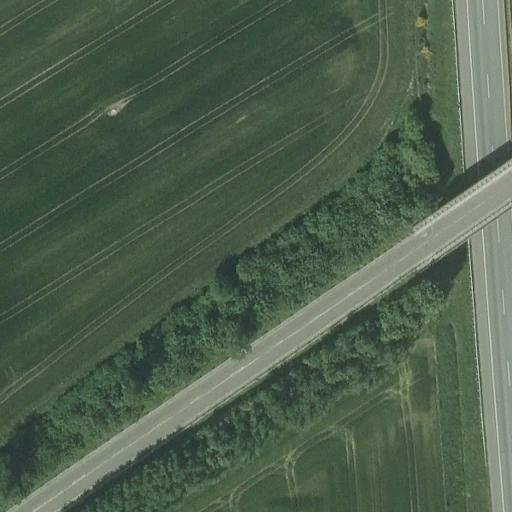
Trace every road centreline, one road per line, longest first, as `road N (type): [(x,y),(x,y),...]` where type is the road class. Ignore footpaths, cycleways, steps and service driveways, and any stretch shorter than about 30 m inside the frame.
road 1 (tertiary): [(28,511),(511,172)]
road 2 (motorway): [(483,0),(511,412)]
